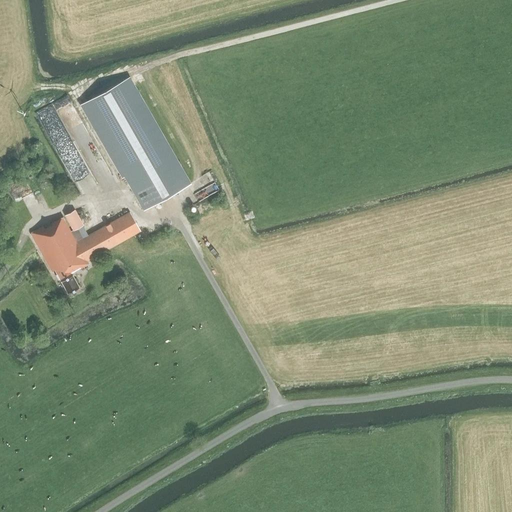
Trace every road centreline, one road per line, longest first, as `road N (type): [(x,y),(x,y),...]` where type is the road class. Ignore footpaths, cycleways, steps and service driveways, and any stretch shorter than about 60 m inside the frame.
road 1 (track): [(396,0),(149,64),(75,101),(118,178),(122,202)]
road 2 (unclassified): [(511,380),(291,405),(251,420),(101,511)]
road 3 (track): [(141,69),(199,184),(169,208)]
